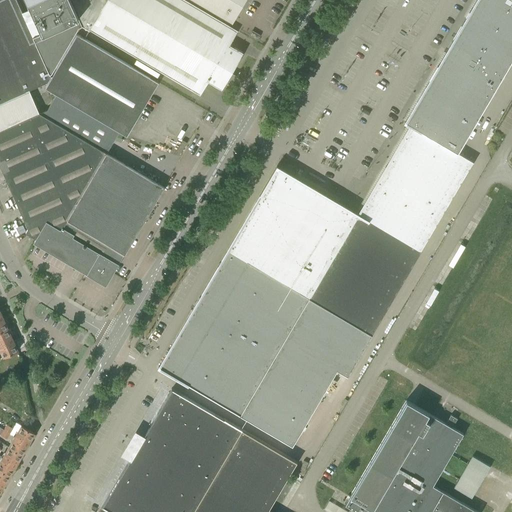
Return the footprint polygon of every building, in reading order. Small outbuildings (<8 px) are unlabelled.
[(0,0),(0,103),(29,90),(48,82),(51,77),(49,73),(33,36),(16,0),(0,0)] [(82,26),(88,29),(104,0),(26,0),(41,33),(33,36),(49,73),(53,72),(79,27),(82,26)] [(104,0),(88,29),(199,94),(208,80),(221,88),(242,52),(229,44),(237,30),(185,0),(104,0)] [(199,298),(200,298),(159,367),(158,367),(293,446),(337,370),(348,376),(473,161),(458,152),(511,58),(511,0),(476,0),(406,121),(405,121),(410,125),(358,214),(277,167),(200,298),(199,297),(199,298)] [(244,0),(194,0),(232,22),(241,6),(244,0)] [(259,36),(251,32),(249,36),(257,40),(259,36)] [(51,77),(48,82),(44,89),(55,95),(47,109),(38,113),(106,153),(119,132),(126,136),(158,82),(76,34),(51,77)] [(48,82),(29,90),(38,113),(47,109),(55,95),(44,89),(48,82)] [(164,187),(106,153),(38,113),(29,90),(0,103),(0,165),(4,175),(5,174),(7,180),(7,181),(19,208),(22,214),(21,214),(28,228),(25,232),(36,238),(34,241),(86,272),(85,273),(105,284),(114,269),(114,270),(118,263),(119,263),(118,262),(122,255),(123,256),(124,254),(141,226),(140,225),(143,221),(144,221),(164,187)] [(427,258),(433,246),(428,243),(421,255),(427,258)] [(0,344),(12,339),(7,328),(0,331),(0,344)] [(17,350),(12,339),(0,344),(0,351),(0,352),(3,357),(17,350)] [(297,461),(172,389),(102,506),(111,511),(270,511),(268,510),(297,461)] [(452,427),(457,418),(451,415),(446,423),(406,400),(345,504),(357,511),(416,511),(417,511),(478,511),(433,485),(463,433),(452,427)] [(14,428),(7,424),(4,430),(11,433),(14,428)] [(15,436),(28,444),(34,433),(21,425),(15,436)] [(8,438),(11,433),(4,430),(0,427),(0,434),(7,439),(8,438)] [(28,444),(15,436),(9,447),(22,454),(28,444)] [(16,465),(22,454),(9,447),(3,457),(16,465)] [(472,453),(456,488),(475,497),(491,462),(472,453)] [(0,469),(9,475),(16,465),(3,457),(0,455),(0,469)] [(0,483),(3,486),(9,475),(0,469),(0,483)]
